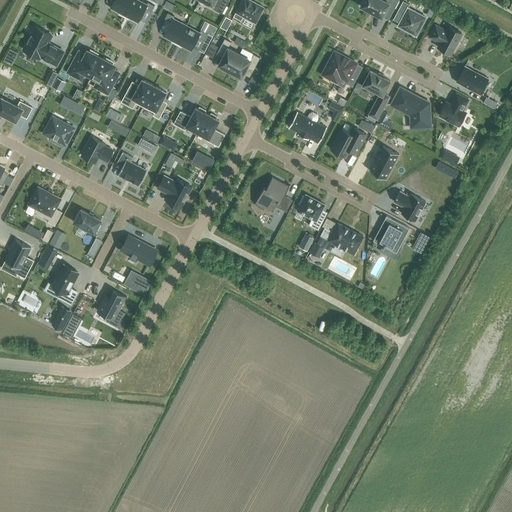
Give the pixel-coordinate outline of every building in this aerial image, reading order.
[(123,16),(131,0),(114,0),(110,8),(122,14),(121,15),(123,16)] [(139,0),(131,0),(123,16),(125,17),(126,16),(138,22),(145,8),(151,12),(155,5),(148,2),(147,4),(139,0)] [(166,0),(164,5),(172,10),(175,5),(166,0)] [(199,0),(199,1),(222,13),(229,0),(199,0)] [(250,0),(242,0),(233,17),(241,21),(243,16),(256,23),(264,7),(250,0)] [(390,0),(389,3),(383,0),(363,0),(361,6),(382,17),(387,8),(393,11),(398,0),(390,0)] [(416,35),(426,17),(408,7),(410,4),(403,1),(397,12),(403,15),(398,26),(416,35)] [(426,15),(431,18),(434,12),(430,9),(426,15)] [(174,43),(176,44),(187,25),(173,18),(174,16),(168,12),(164,19),(171,22),(163,36),(175,42),(174,43)] [(226,30),(232,20),(226,16),(220,27),(226,30)] [(207,34),(212,37),(217,28),(205,21),(201,30),(208,34),(207,34)] [(200,32),(187,25),(176,44),(178,45),(179,44),(191,50),(198,36),(204,40),(207,34),(208,34),(201,30),(200,32)] [(447,31),(436,25),(429,36),(441,42),(438,47),(451,54),(455,46),(457,45),(459,41),(458,39),(462,33),(449,26),(447,31)] [(57,65),(64,51),(48,43),(52,35),(35,27),(24,49),(40,58),(41,56),(57,65)] [(257,27),(253,36),(259,39),(263,30),(257,27)] [(204,40),(199,50),(204,53),(212,37),(207,34),(204,40)] [(381,35),(379,39),(391,45),(393,41),(381,35)] [(246,41),(237,37),(234,43),(242,47),(246,41)] [(223,69),(229,73),(239,53),(228,47),(231,42),(225,38),(218,50),(225,54),(218,65),(223,69)] [(211,43),(206,53),(212,57),(218,46),(211,43)] [(12,65),(18,53),(10,48),(3,60),(12,65)] [(91,76),(101,57),(97,55),(98,53),(91,50),(90,51),(89,50),(83,60),(81,61),(75,58),(68,72),(80,79),(84,72),(91,76)] [(351,74),(357,63),(334,51),(330,60),(328,61),(325,66),(325,68),(322,74),(332,79),(335,73),(347,80),(346,83),(352,86),(357,77),(351,74)] [(251,59),(239,53),(229,73),(235,76),(241,77),(247,66),(254,69),(260,57),(254,54),(251,59)] [(101,57),(91,76),(99,80),(95,87),(108,93),(115,79),(109,76),(109,74),(114,64),(113,63),(114,62),(107,58),(106,60),(101,57)] [(456,82),(480,94),(489,78),(465,66),(456,82)] [(44,83),(52,87),(58,74),(51,70),(44,83)] [(382,95),(390,80),(371,70),(363,84),(364,85),(382,95)] [(251,77),(248,84),(254,87),(258,80),(251,77)] [(60,90),(65,82),(58,78),(53,87),(60,90)] [(129,86),(121,101),(128,105),(133,108),(136,103),(143,107),(154,85),(142,79),(136,90),(129,86)] [(364,85),(363,84),(358,82),(353,90),(359,94),(364,85)] [(154,85),(143,107),(154,113),(153,115),(159,118),(166,105),(161,102),(166,92),(154,85)] [(411,127),(431,126),(429,102),(400,87),(391,104),(411,115),(411,127)] [(462,110),(468,99),(457,93),(451,104),(446,102),(439,114),(447,118),(447,121),(451,123),(453,122),(459,125),(466,112),(462,110)] [(64,96),(60,103),(66,106),(69,99),(64,96)] [(0,112),(3,114),(8,117),(15,120),(15,121),(16,121),(17,120),(20,114),(27,118),(33,107),(20,100),(17,105),(2,98),(2,97),(1,98),(0,100),(0,112)] [(485,97),(483,102),(493,108),(496,103),(485,97)] [(98,111),(105,101),(100,98),(94,109),(98,111)] [(334,111),(331,118),(336,121),(343,107),(331,101),(327,108),(334,111)] [(369,115),(377,119),(384,107),(375,102),(369,115)] [(79,104),(76,111),(81,114),(85,107),(79,104)] [(185,130),(187,126),(197,132),(207,114),(205,112),(206,110),(199,107),(198,109),(196,108),(191,116),(180,111),(173,124),(185,130)] [(109,110),(106,115),(112,118),(115,113),(109,110)] [(326,127),(316,122),(318,118),(318,116),(317,114),(313,112),(311,112),(309,113),(307,117),(298,112),(297,111),(289,127),(290,127),(299,132),(299,133),(298,134),(307,139),(308,138),(308,137),(318,142),(319,143),(327,127),(326,127)] [(383,112),(378,123),(383,126),(389,115),(383,112)] [(210,115),(207,114),(197,132),(208,138),(207,140),(218,146),(225,134),(214,129),(219,120),(217,119),(218,116),(211,113),(210,115)] [(51,120),(44,132),(51,136),(49,138),(59,143),(64,146),(66,144),(74,128),(62,121),(53,116),(51,120)] [(366,121),(366,122),(362,119),(358,126),(371,133),(375,126),(366,121)] [(356,153),(361,144),(366,134),(354,127),(350,133),(342,129),(331,149),(345,156),(349,149),(356,153)] [(155,133),(152,140),(157,143),(161,136),(155,133)] [(107,161),(113,150),(104,145),(105,144),(92,136),(82,155),(95,163),(99,155),(102,157),(101,158),(107,161)] [(167,147),(171,139),(163,136),(160,143),(167,147)] [(138,145),(145,149),(148,142),(141,138),(138,145)] [(383,145),(370,171),(386,179),(399,154),(383,145)] [(123,166),(118,175),(119,175),(138,185),(139,186),(147,170),(146,169),(146,170),(131,161),(133,157),(123,151),(117,163),(123,166)] [(171,153),(169,157),(181,164),(183,159),(171,153)] [(451,162),(456,164),(459,157),(455,155),(451,162)] [(205,156),(201,164),(209,169),(214,160),(205,156)] [(439,161),(435,168),(455,178),(458,172),(439,161)] [(0,183),(3,185),(9,174),(3,171),(4,168),(0,166),(0,183)] [(158,188),(166,192),(170,194),(166,200),(169,202),(168,204),(177,208),(177,206),(181,208),(192,187),(178,179),(176,182),(164,175),(158,188)] [(273,177),(273,176),(266,187),(265,186),(264,185),(255,203),(256,204),(256,203),(257,204),(256,206),(264,210),(265,208),(272,211),(272,212),(276,206),(287,212),(287,211),(286,211),(292,200),(293,200),(284,195),(290,185),(289,185),(273,177)] [(56,208),(61,199),(53,194),(51,197),(45,193),(46,191),(38,187),(29,204),(36,209),(35,212),(39,214),(49,219),(48,222),(55,226),(62,212),(56,208)] [(400,191),(394,201),(405,207),(401,213),(415,221),(426,201),(412,194),(410,196),(400,191)] [(297,211),(294,216),(300,220),(303,214),(312,218),(309,225),(318,230),(323,221),(317,218),(324,205),(325,205),(325,204),(324,204),(306,194),(307,194),(306,194),(305,195),(306,195),(305,196),(303,195),(298,203),(300,205),(300,206),(297,210),(297,211)] [(94,232),(101,220),(81,209),(74,222),(80,225),(79,227),(87,232),(88,229),(94,232)] [(399,247),(400,247),(410,228),(386,216),(380,228),(382,229),(380,231),(379,230),(373,241),(384,246),(383,248),(384,249),(385,247),(396,253),(399,247)] [(363,236),(362,236),(339,223),(338,223),(337,223),(338,224),(333,232),(324,227),(320,235),(329,240),(328,240),(329,241),(330,240),(334,243),(330,250),(341,255),(344,248),(353,253),(354,254),(354,253),(362,237),(363,237),(363,236)] [(430,239),(420,233),(414,245),(424,250),(430,239)] [(49,243),(59,248),(64,239),(54,234),(49,243)] [(314,238),(306,234),(303,240),(311,244),(314,238)] [(129,235),(121,250),(131,255),(130,256),(131,257),(131,256),(136,258),(136,259),(136,260),(137,259),(145,263),(153,248),(129,235)] [(96,238),(87,253),(94,257),(102,241),(96,238)] [(2,268),(16,275),(17,274),(25,278),(34,260),(26,256),(31,247),(17,240),(2,268)] [(320,245),(314,242),(309,251),(315,255),(320,245)] [(42,257),(39,263),(47,268),(51,262),(42,257)] [(78,291),(71,288),(79,272),(63,264),(52,285),(60,290),(57,296),(71,304),(78,291)] [(136,289),(144,294),(151,281),(142,276),(136,289)] [(106,296),(105,295),(97,310),(110,317),(108,322),(118,327),(125,313),(119,310),(124,302),(127,296),(126,296),(126,297),(121,294),(114,290),(110,298),(106,296)] [(62,306),(52,324),(62,329),(71,311),(69,310),(64,307),(62,306)] [(68,323),(77,328),(83,318),(74,313),(68,323)] [(176,334),(180,327),(168,321),(164,327),(176,334)]
